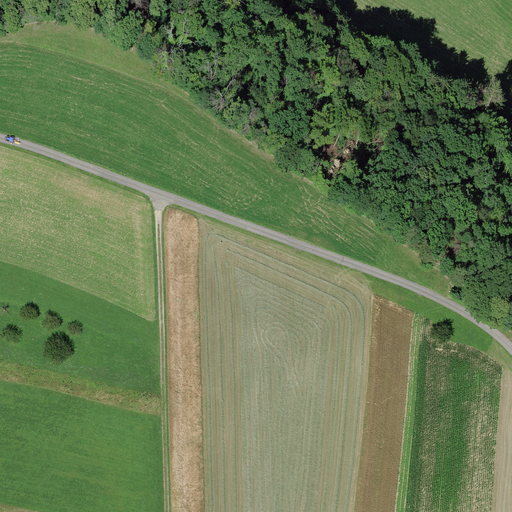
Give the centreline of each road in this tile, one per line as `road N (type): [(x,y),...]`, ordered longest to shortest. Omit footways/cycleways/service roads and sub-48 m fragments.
road 1 (track): [(511,346),(425,292),(0,138)]
road 2 (track): [(168,511),(160,196)]
road 3 (track): [(511,106),(368,39),(309,0)]
